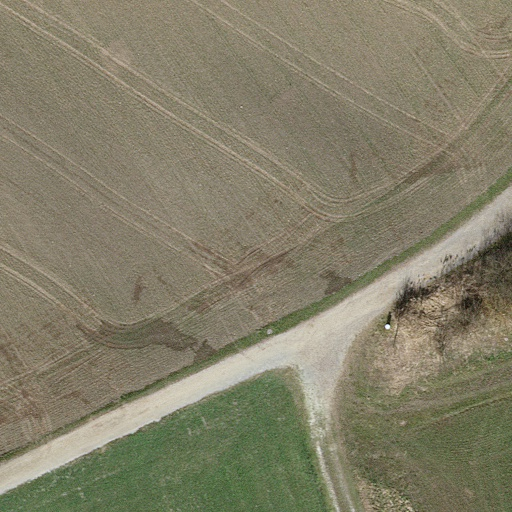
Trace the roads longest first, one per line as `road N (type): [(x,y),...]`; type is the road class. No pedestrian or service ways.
road 1 (track): [(0,482),(301,341)]
road 2 (track): [(301,341),(448,255),(511,200)]
road 3 (track): [(356,511),(301,341)]
